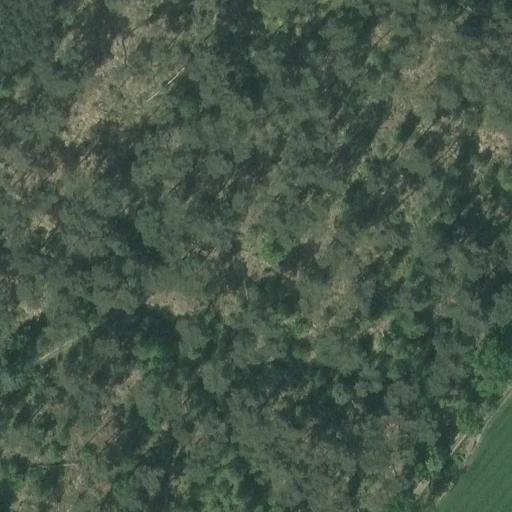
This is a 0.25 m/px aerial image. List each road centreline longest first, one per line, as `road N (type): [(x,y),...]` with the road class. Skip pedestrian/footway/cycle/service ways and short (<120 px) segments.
road 1 (track): [(122,321),(201,375),(288,511)]
road 2 (track): [(382,511),(511,367)]
road 3 (track): [(0,392),(122,321)]
road 4 (track): [(511,70),(396,0)]
